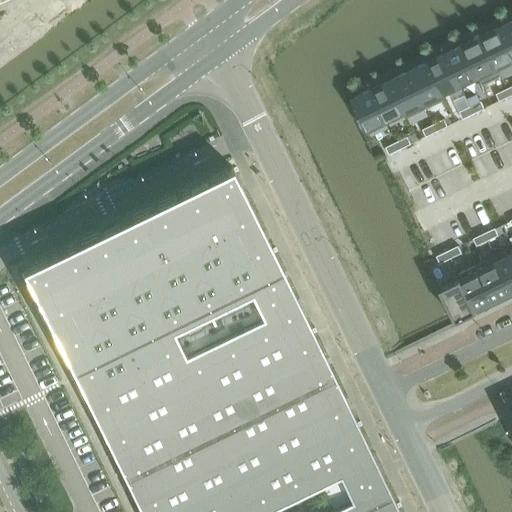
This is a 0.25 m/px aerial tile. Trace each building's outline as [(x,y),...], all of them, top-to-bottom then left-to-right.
[(63,0),(54,0),(59,10),(67,7),(63,0)] [(48,6),(41,9),(46,20),(53,17),(48,6)] [(511,20),(500,26),(511,50),(511,20)] [(511,50),(500,26),(482,35),(498,68),(511,61),(511,50)] [(25,31),(15,39),(20,45),(29,38),(25,31)] [(498,68),(482,35),(463,44),(479,77),(498,68)] [(15,39),(5,46),(10,52),(20,45),(15,39)] [(479,77),(463,44),(445,53),(461,86),(479,77)] [(461,86),(445,53),(427,62),(443,95),(443,94),(461,86)] [(443,95),(427,62),(408,71),(424,104),(426,108),(445,99),(443,94),(443,95)] [(424,104),(408,71),(390,79),(406,112),(405,113),(407,117),(426,108),(424,104)] [(406,112),(390,79),(372,88),(388,121),(405,113),(406,112)] [(388,121),(372,88),(352,98),(368,130),(388,121)] [(511,96),(507,88),(497,93),(500,101),(511,96)] [(482,101),(471,106),(474,113),(485,108),(482,101)] [(474,113),(471,106),(460,111),(463,118),(474,113)] [(445,118),(434,124),(437,131),(448,126),(445,118)] [(437,131),(434,124),(423,129),(427,136),(437,131)] [(408,136),(397,141),(401,149),(412,143),(408,136)] [(401,149),(397,141),(386,146),(390,154),(401,149)] [(327,361),(287,279),(285,275),(232,166),(22,268),(140,511),(400,511),(329,366),(327,361)] [(499,235),(495,227),(485,232),(488,240),(499,235)] [(488,240),(485,232),(474,238),(477,245),(488,240)] [(462,252),(459,245),(448,250),(451,258),(462,252)] [(511,247),(496,256),(511,289),(511,247)] [(451,258),(448,250),(437,256),(441,263),(451,258)] [(511,293),(511,289),(496,256),(477,264),(495,302),(511,293)] [(495,302),(477,264),(458,274),(460,278),(461,278),(477,311),(495,302)] [(477,311),(461,278),(460,278),(459,278),(442,287),(458,320),(477,311)]
